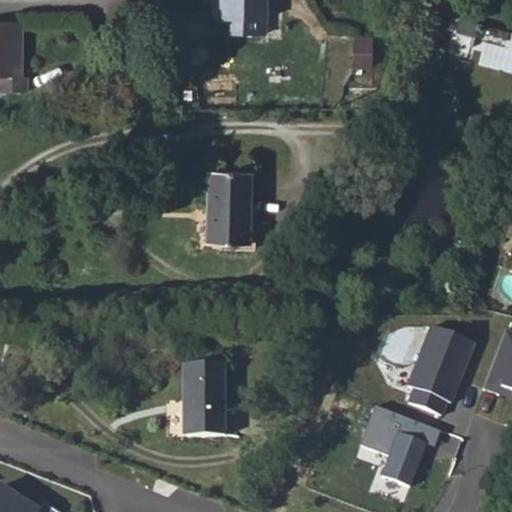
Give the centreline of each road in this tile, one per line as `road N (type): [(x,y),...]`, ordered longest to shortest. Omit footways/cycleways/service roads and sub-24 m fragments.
road 1 (unknown): [(0,190),(67,150),(177,125),(315,123)]
road 2 (unknown): [(0,340),(150,451),(204,453),(262,439)]
road 3 (residential): [(0,438),(190,511)]
